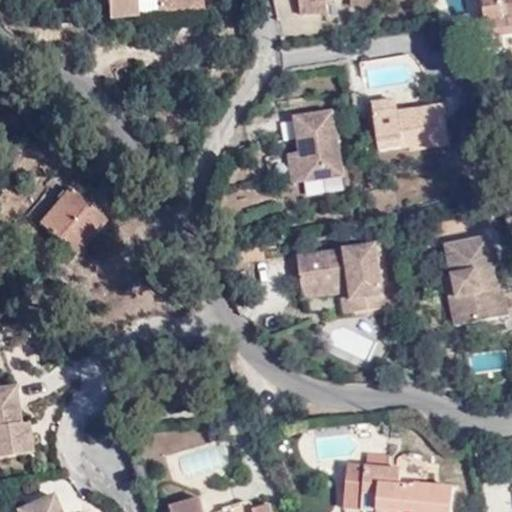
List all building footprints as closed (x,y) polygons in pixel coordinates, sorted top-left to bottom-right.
[(134,21),(136,14),(132,0),(106,0),(109,23),(134,21)] [(132,0),(136,14),(138,4),(156,3),(158,17),(202,13),(200,0),(132,0)] [(362,0),(364,6),(404,2),(403,0),(299,0),(302,20),(326,16),(327,4),(351,0),(350,0),(362,0)] [(511,0),(503,0),(477,4),(481,29),(511,23),(511,0)] [(450,7),(454,27),(471,24),(468,4),(450,7)] [(435,8),(442,30),(454,27),(450,7),(435,8)] [(508,51),(504,32),(485,36),(487,55),(508,51)] [(168,48),(171,72),(187,69),(182,44),(168,48)] [(282,48),(283,66),(335,62),(333,44),(282,48)] [(379,126),(401,122),(399,109),(377,112),(379,126)] [(447,115),(401,122),(379,126),(385,158),(412,154),(415,164),(454,158),(447,115)] [(306,156),(312,188),(348,183),(339,121),(303,127),(306,156)] [(300,190),(312,188),(306,156),(295,158),(300,190)] [(65,266),(103,234),(72,196),(32,230),(65,266)] [(492,297),(500,294),(489,243),(449,253),(453,280),(457,302),(451,304),(456,331),(496,321),(492,297)] [(298,257),(303,288),(352,281),(357,315),(395,309),(392,295),(381,297),(374,246),(298,257)] [(457,302),(453,280),(447,282),(451,304),(457,302)] [(352,281),(303,288),(304,298),(341,292),(345,317),(357,315),(352,281)] [(503,293),(500,294),(492,297),(496,321),(508,319),(503,293)] [(0,456),(34,451),(31,430),(23,431),(22,423),(17,386),(0,388),(0,456)] [(23,431),(31,430),(30,422),(22,423),(23,431)] [(480,481),(496,479),(492,452),(476,455),(480,481)] [(350,464),(347,508),(380,510),(403,511),(453,511),(456,489),(401,485),(403,469),(350,464)] [(256,509),(252,496),(225,502),(227,510),(218,511),(206,511),(201,492),(176,498),(178,511),(276,511),(274,504),(256,509)] [(58,511),(53,499),(24,511),(58,511)]
